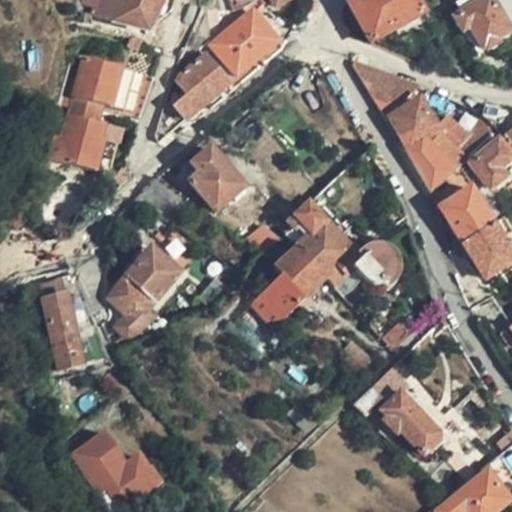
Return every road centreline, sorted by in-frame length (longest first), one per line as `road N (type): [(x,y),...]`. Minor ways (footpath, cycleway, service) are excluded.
road 1 (residential): [(314,43),(395,160),(428,229),(444,295),(511,401)]
road 2 (residential): [(314,43),(257,81),(98,225)]
road 3 (residential): [(511,97),(318,33)]
road 4 (unknown): [(153,173),(157,87),(189,0)]
